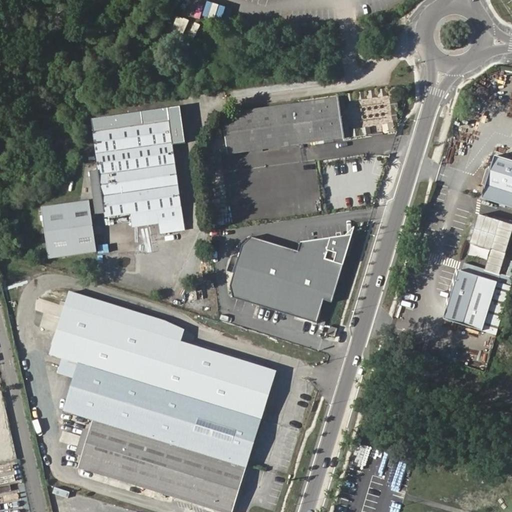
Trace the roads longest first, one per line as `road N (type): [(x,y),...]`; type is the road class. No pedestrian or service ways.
road 1 (tertiary): [(444,64),(311,511)]
road 2 (unknown): [(386,218),(248,229),(234,239),(220,280),(224,302),(249,320),(345,347)]
